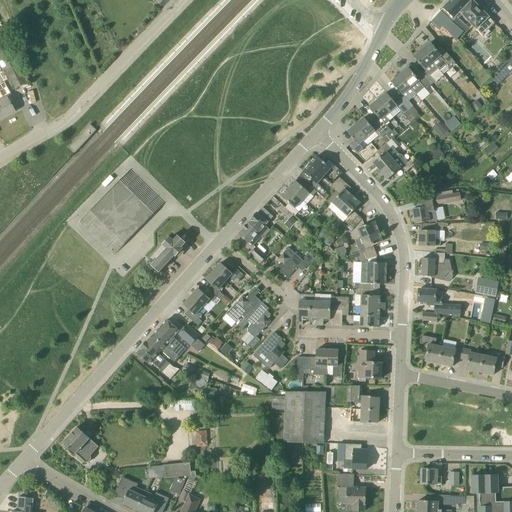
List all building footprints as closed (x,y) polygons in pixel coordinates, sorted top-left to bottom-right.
[(433,19),(434,19),(444,29),(451,21),(452,22),(456,17),(460,13),(472,0),(451,0),(440,12),(433,19)] [(483,36),(495,24),(472,0),(460,13),(483,36)] [(468,28),(456,17),(452,22),(460,29),(464,32),(468,28)] [(0,28),(0,64),(13,90),(27,82),(0,28)] [(455,63),(450,57),(441,46),(437,50),(431,43),(422,50),(438,69),(440,70),(446,66),(448,69),(455,63)] [(431,75),(438,69),(422,50),(414,57),(426,72),(422,75),(431,86),(436,82),(431,75)] [(511,63),(507,58),(497,67),(501,73),(511,63)] [(511,63),(501,73),(493,80),(498,85),(502,81),(509,74),(511,77),(511,63)] [(409,68),(400,75),(417,94),(424,88),(429,93),(434,89),(431,86),(422,75),(418,79),(409,68)] [(404,97),(400,100),(416,119),(421,115),(409,101),(417,94),(400,75),(392,82),(404,97)] [(499,89),(494,84),(490,88),(494,93),(499,89)] [(0,100),(0,101),(0,119),(14,112),(6,98),(11,95),(6,86),(0,89),(0,100)] [(411,123),(416,119),(400,100),(396,104),(386,93),(378,100),(389,113),(397,107),(411,123)] [(390,141),(392,140),(398,135),(394,130),(391,132),(385,125),(389,122),(385,117),(389,113),(378,100),(369,107),(382,122),(378,126),(390,141)] [(479,102),(472,107),(476,112),(483,107),(479,102)] [(467,109),(462,113),(467,120),(472,115),(467,109)] [(454,116),(444,124),(451,133),(461,125),(454,116)] [(375,132),(382,140),(386,145),(390,141),(378,126),(374,129),(364,118),(356,125),(367,138),(375,132)] [(415,120),(410,124),(415,130),(420,126),(415,120)] [(439,122),(432,128),(440,137),(441,137),(447,132),(439,122)] [(75,154),(97,130),(90,125),(69,148),(75,154)] [(367,138),(356,125),(347,132),(353,139),(349,143),(358,153),(364,149),(360,144),(367,138)] [(390,141),(386,145),(377,152),(381,157),(373,163),(380,172),(400,155),(395,150),(398,147),(392,140),(390,141)] [(491,146),(484,152),(489,157),(496,151),(491,146)] [(400,155),(380,172),(388,180),(402,168),(406,173),(417,164),(413,159),(408,163),(401,154),(400,155)] [(310,164),(324,176),(331,169),(317,156),(310,164)] [(317,184),(324,176),(310,164),(303,172),(311,179),(307,183),(317,192),(323,198),(327,193),(317,184)] [(486,174),(491,181),(497,175),(492,169),(486,174)] [(131,171),(131,170),(130,170),(128,172),(79,222),(80,222),(80,223),(95,237),(96,238),(99,241),(99,242),(114,256),(165,204),(164,203),(150,189),(149,189),(147,186),(146,185),(131,171)] [(344,181),(340,178),(339,177),(331,187),(335,191),(344,181)] [(296,181),(288,189),(302,201),(306,205),(313,197),(317,192),(307,183),(303,188),(296,181)] [(340,195),(332,203),(340,210),(353,196),(348,192),(351,188),(344,181),(335,191),(340,195)] [(302,201),(288,189),(281,197),(289,204),(285,208),(295,217),(299,212),(295,209),(302,201)] [(435,197),(437,205),(461,201),(460,193),(435,197)] [(349,225),(358,215),(354,211),(361,204),(353,196),(340,210),(348,217),(345,221),(349,225)] [(436,212),(435,205),(433,197),(419,201),(420,208),(413,210),(414,217),(413,217),(414,223),(415,222),(416,224),(422,223),(422,224),(435,224),(433,212),(436,212)] [(273,217),(263,208),(258,213),(257,213),(250,221),(251,221),(248,224),(259,233),(266,225),(266,226),(273,217)] [(354,229),(362,220),(363,219),(358,215),(349,225),(354,229)] [(292,216),(287,221),(293,226),(297,221),(292,216)] [(362,238),(379,232),(375,222),(358,229),(362,238)] [(266,226),(266,225),(259,233),(248,224),(239,234),(250,244),(253,246),(262,236),(264,238),(271,230),(266,226)] [(435,246),(441,246),(441,231),(443,231),(443,224),(435,224),(422,224),(422,231),(420,231),(420,246),(435,247),(435,246)] [(328,244),(333,238),(325,230),(320,236),(328,244)] [(363,256),(375,251),(373,245),(383,242),(379,232),(362,238),(366,248),(361,250),(363,256)] [(181,248),(185,244),(178,237),(174,241),(170,238),(169,239),(167,237),(161,244),(163,245),(163,246),(167,249),(152,265),(160,272),(174,256),(175,257),(183,249),(181,248)] [(343,238),(336,241),(338,247),(345,244),(343,238)] [(435,249),(435,253),(445,254),(453,254),(453,245),(446,244),(445,250),(435,249)] [(267,257),(256,248),(250,254),(261,264),(267,257)] [(288,279),(298,268),(303,261),(288,248),(278,259),(281,262),(278,266),(284,271),(282,273),(288,279)] [(361,273),(386,274),(387,263),(377,263),(377,257),(378,257),(375,251),(363,256),(358,258),(361,263),(362,263),(361,273)] [(305,260),(310,264),(314,259),(308,253),(304,258),(305,260)] [(423,259),(422,268),(420,268),(419,276),(434,277),(435,264),(445,264),(445,254),(435,253),(435,259),(423,259)] [(310,264),(309,264),(314,268),(321,260),(317,255),(314,259),(310,264)] [(243,275),(237,269),(233,274),(221,263),(213,272),(225,282),(230,278),(233,281),(237,277),(239,280),(243,275)] [(300,295),(311,283),(311,272),(310,271),(293,290),(300,295)] [(221,287),(225,282),(213,272),(206,280),(212,285),(208,289),(221,301),(224,297),(220,292),(223,288),(221,287)] [(386,285),(386,274),(361,273),(361,284),(357,283),(357,289),(370,290),(370,284),(386,285)] [(482,279),(479,295),(496,298),(499,282),(482,279)] [(221,301),(208,289),(204,294),(198,289),(191,297),(203,308),(207,303),(209,305),(212,301),(217,306),(221,301)] [(370,296),(370,290),(357,289),(357,296),(362,296),(361,306),(385,307),(385,303),(380,303),(380,296),(370,296)] [(437,290),(419,289),(419,302),(428,302),(428,305),(435,306),(435,314),(438,314),(460,319),(461,306),(442,305),(442,297),(436,297),(437,290)] [(261,302),(257,298),(255,300),(249,295),(246,299),(243,296),(233,308),(227,314),(236,323),(242,316),(244,318),(246,320),(261,302)] [(310,320),(310,295),(306,295),(306,301),(300,301),(299,325),(303,325),(303,320),(310,320)] [(320,326),(321,302),(315,302),(315,295),(310,295),(310,320),(316,320),(316,326),(320,326)] [(199,312),(203,308),(191,297),(183,305),(189,310),(185,315),(198,326),(202,322),(199,319),(202,315),(199,312)] [(337,310),(337,297),(331,297),(331,302),(321,302),(320,326),(323,326),(324,320),(331,321),(331,310),(337,310)] [(248,332),(255,338),(256,337),(260,332),(261,333),(271,321),(268,319),(271,315),(267,311),(266,310),(268,308),(261,302),(246,320),(249,322),(251,325),(248,329),(248,332)] [(385,311),(385,307),(361,306),(361,316),(379,317),(380,310),(385,311)] [(438,314),(435,314),(423,313),(423,321),(438,322),(438,314)] [(507,317),(495,315),(494,321),(505,324),(507,317)] [(379,328),(379,317),(361,316),(361,322),(354,322),(354,326),(361,327),(360,327),(379,328)] [(178,358),(186,349),(173,337),(179,331),(167,320),(153,336),(178,358)] [(241,322),(237,325),(242,330),(246,326),(241,322)] [(187,325),(179,334),(191,346),(197,339),(200,336),(187,325)] [(281,338),(274,332),(254,355),(258,358),(262,354),(281,370),(288,361),(282,355),(285,352),(282,349),(286,345),(280,340),(281,338)] [(221,349),(224,343),(208,333),(204,339),(221,349)] [(149,340),(147,342),(159,353),(162,350),(163,352),(174,362),(178,358),(153,336),(149,340)] [(436,346),(437,339),(422,336),(421,345),(429,347),(426,362),(439,364),(442,347),(436,346)] [(255,338),(248,346),(253,350),(261,341),(260,340),(256,337),(255,338)] [(151,362),(162,372),(170,364),(158,354),(159,353),(147,342),(145,344),(141,348),(141,349),(140,350),(138,352),(137,353),(137,354),(149,364),(151,362)] [(227,342),(221,349),(227,355),(233,348),(227,342)] [(461,360),(463,349),(456,347),(455,350),(442,347),(439,364),(452,367),(454,358),(461,360)] [(480,373),(484,356),(471,353),(471,351),(463,349),(461,360),(469,361),(467,370),(480,373)] [(327,366),(328,350),(317,350),(316,359),(311,359),(310,359),(310,370),(310,374),(316,375),(316,366),(327,366)] [(333,377),(342,377),(343,363),(338,363),(339,350),(328,350),(327,366),(333,366),(333,377)] [(374,352),(360,351),(359,378),(382,379),(382,363),(374,363),(374,352)] [(484,356),(480,373),(493,376),(495,367),(503,368),(505,357),(497,356),(496,358),(484,356)] [(246,362),(240,369),(248,375),(254,367),(246,362)] [(210,374),(195,369),(193,375),(208,381),(210,374)] [(269,374),(268,375),(262,371),(256,379),(272,391),(278,383),(273,379),(274,377),(269,374)] [(242,390),(254,395),(257,389),(245,383),(242,390)] [(326,392),(308,392),(308,386),(303,386),(303,392),(286,392),(283,443),(323,444),(326,392)] [(362,410),(379,410),(380,398),(371,398),(371,397),(362,396),(363,386),(349,386),(349,402),(362,402),(362,410)] [(184,401),(174,401),(175,412),(185,411),(184,401)] [(326,408),(325,425),(336,426),(337,409),(326,408)] [(379,423),(379,410),(362,410),(361,417),(353,417),(353,422),(361,423),(370,424),(370,422),(379,423)] [(76,454),(86,463),(89,462),(92,459),(92,455),(99,447),(84,433),(85,433),(84,432),(83,433),(77,427),(63,443),(71,449),(69,451),(69,452),(73,456),(74,456),(76,454)] [(195,432),(197,447),(208,446),(207,431),(195,432)] [(345,462),(353,462),(353,469),(367,470),(367,455),(361,455),(362,445),(346,444),(345,462)] [(191,476),(196,476),(195,472),(191,472),(190,463),(163,466),(164,478),(191,476)] [(441,470),(441,464),(433,464),(433,470),(422,469),(422,484),(442,484),(442,476),(438,476),(438,470),(441,470)] [(116,470),(110,475),(114,480),(120,474),(116,470)] [(450,486),(459,486),(459,473),(450,473),(450,486)] [(354,509),(354,511),(365,511),(365,505),(366,505),(366,504),(365,504),(366,489),(353,488),(354,475),(338,475),(338,490),(348,491),(347,504),(349,504),(348,509),(354,509)] [(480,494),(480,497),(480,506),(479,507),(479,511),(511,511),(511,487),(503,488),(503,490),(498,490),(498,475),(472,476),(473,494),(480,494)] [(125,499),(123,503),(138,510),(146,491),(137,487),(138,485),(123,478),(115,495),(125,499)] [(185,487),(187,482),(179,479),(177,484),(185,487)] [(195,511),(201,500),(189,495),(190,492),(183,489),(178,501),(185,504),(181,511),(195,511)] [(146,491),(138,510),(143,511),(154,511),(155,511),(156,511),(162,511),(169,499),(157,493),(155,496),(146,491)] [(444,495),(444,503),(465,505),(466,496),(444,495)] [(32,511),(33,499),(19,498),(17,511),(32,511)] [(273,498),(261,498),(261,510),(274,509),(273,498)] [(438,510),(439,503),(439,502),(427,502),(427,501),(425,501),(425,502),(418,501),(418,502),(418,511),(417,510),(416,511),(440,511),(441,510),(438,510)] [(307,511),(310,511),(322,511),(321,503),(307,504),(307,511)]
